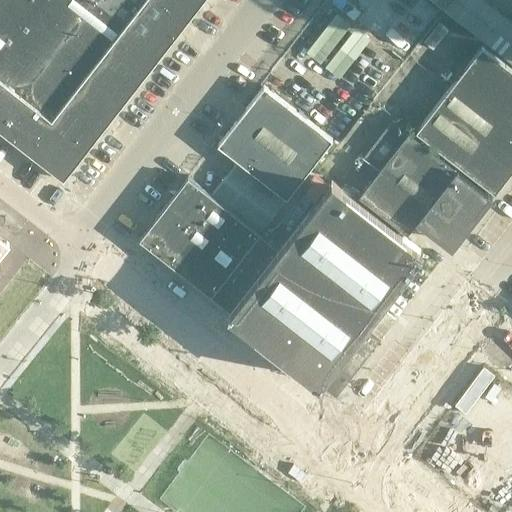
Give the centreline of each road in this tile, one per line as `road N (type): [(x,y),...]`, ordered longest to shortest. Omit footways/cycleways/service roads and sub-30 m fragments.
road 1 (unclassified): [(89,253),(359,463)]
road 2 (unclassified): [(71,239),(266,0)]
road 3 (unclassified): [(359,463),(459,320)]
road 4 (residential): [(89,253),(0,366)]
